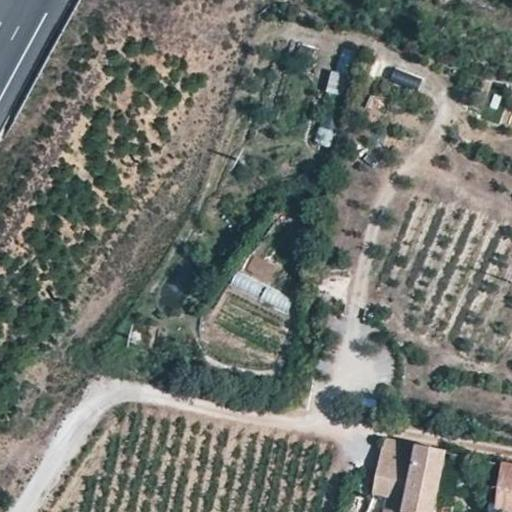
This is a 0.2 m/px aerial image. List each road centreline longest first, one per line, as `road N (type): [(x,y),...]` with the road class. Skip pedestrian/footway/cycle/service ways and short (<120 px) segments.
road 1 (unclassified): [(24,511),(98,398),(136,394),(344,427)]
road 2 (track): [(511,454),(344,427)]
